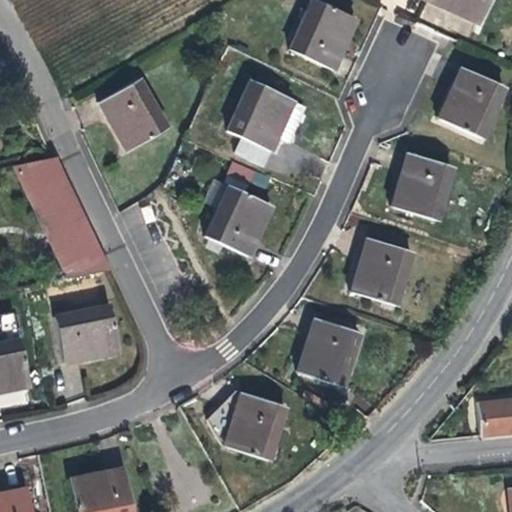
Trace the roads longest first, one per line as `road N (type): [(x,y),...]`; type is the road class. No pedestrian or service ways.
road 1 (residential): [(0,13),(178,380)]
road 2 (residential): [(178,380),(220,354),(272,303),(326,215),(403,58)]
road 3 (tertiary): [(379,442),(459,350),(511,257)]
road 4 (residential): [(0,440),(106,418),(178,380)]
road 5 (residential): [(379,442),(416,454),(511,445)]
